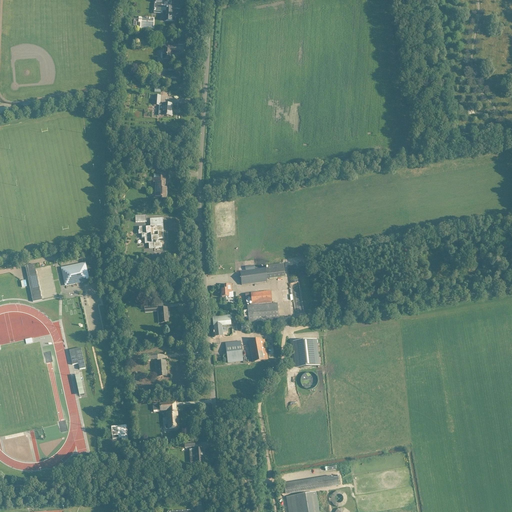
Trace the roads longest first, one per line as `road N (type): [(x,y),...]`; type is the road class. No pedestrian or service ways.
road 1 (unclassified): [(223,511),(198,215),(210,0)]
road 2 (track): [(511,141),(198,195)]
road 3 (track): [(258,405),(289,331),(511,287)]
road 4 (track): [(0,486),(219,469)]
road 5 (track): [(419,0),(448,151)]
